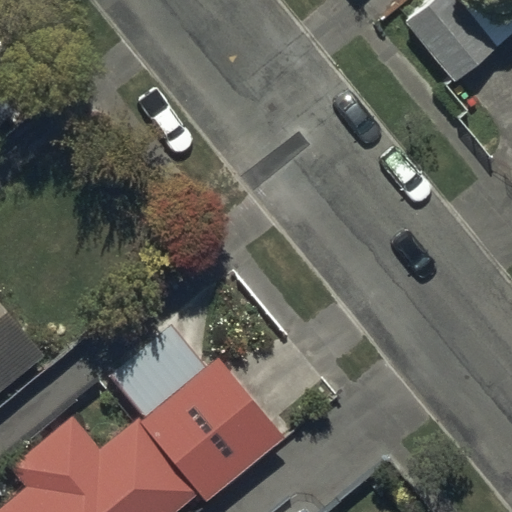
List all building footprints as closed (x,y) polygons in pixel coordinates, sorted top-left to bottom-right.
[(438,0),(402,28),(447,87),(511,38),(511,15),(500,0),(438,0)] [(0,82),(0,101),(10,94),(0,82)] [(0,370),(39,339),(0,291),(0,370)] [(197,352),(165,312),(105,359),(138,399),(94,434),(69,403),(5,454),(22,474),(0,491),(0,511),(151,511),(194,479),(198,483),(279,419),(214,338),(197,352)] [(322,511),(299,483),(264,511),(322,511)]
